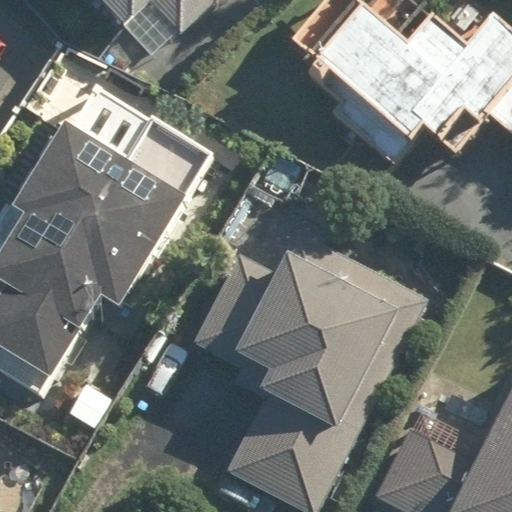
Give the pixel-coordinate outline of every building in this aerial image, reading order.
[(69,0),(107,44),(159,0),(69,0)] [(337,5),(281,61),(358,137),(334,162),(373,200),(423,149),(435,160),(456,138),(467,148),(486,128),(511,153),(511,38),(499,25),(456,68),(387,0),(375,0),(355,22),(337,5)] [(0,233),(0,365),(48,394),(95,317),(114,329),(209,172),(83,96),(0,233)] [(220,483),(278,511),(322,511),(424,308),(295,243),(226,380),(263,399),(220,483)] [(407,444),(372,511),(511,511),(511,393),(471,476),(407,444)]
